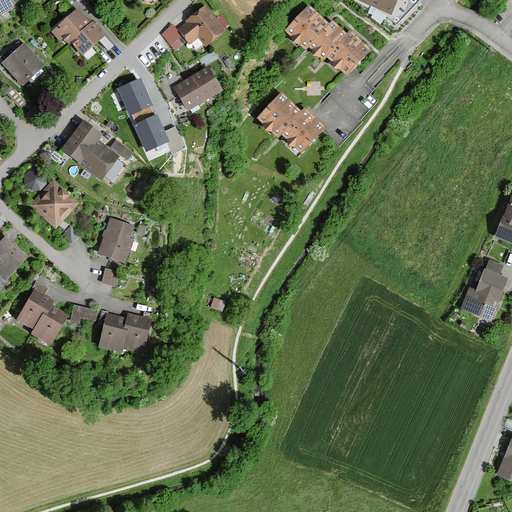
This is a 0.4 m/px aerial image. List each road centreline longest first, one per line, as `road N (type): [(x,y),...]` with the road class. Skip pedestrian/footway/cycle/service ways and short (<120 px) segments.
road 1 (track): [(55,511),(201,467),(217,455),(233,423),(232,362),(242,321),(405,56)]
road 2 (residential): [(330,120),(435,12),(469,17),(511,46)]
road 3 (residential): [(35,141),(182,0)]
road 4 (tertiary): [(457,511),(511,377)]
road 5 (residential): [(110,292),(86,285),(0,204)]
